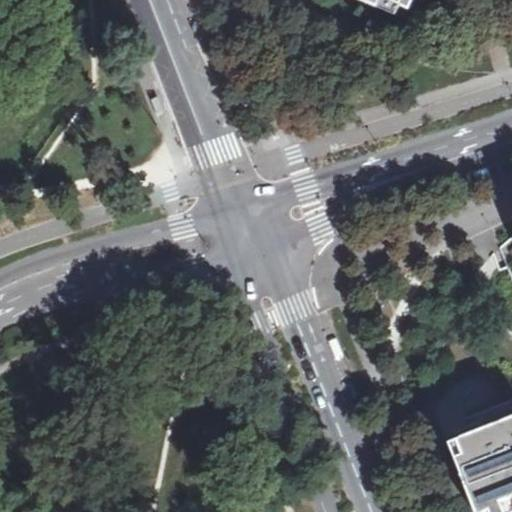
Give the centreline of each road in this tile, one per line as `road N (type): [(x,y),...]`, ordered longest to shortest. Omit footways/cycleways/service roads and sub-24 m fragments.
road 1 (secondary): [(511,133),(239,207)]
road 2 (secondary): [(372,511),(290,307),(258,254)]
road 3 (secondary): [(258,254),(511,149)]
road 4 (secondary): [(258,254),(256,319),(333,511)]
road 5 (secondary): [(0,309),(258,254)]
road 6 (secondary): [(239,207),(39,262),(0,293)]
road 7 (secondary): [(239,207),(161,0)]
